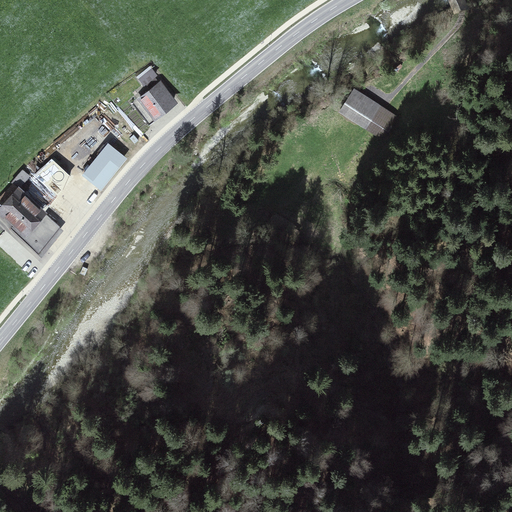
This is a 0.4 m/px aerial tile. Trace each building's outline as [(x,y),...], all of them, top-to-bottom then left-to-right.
[(448,0),(455,14),(461,11),(469,8),(465,0),(448,0)] [(152,68),(138,78),(142,83),(155,73),(152,68)] [(152,90),(141,98),(155,116),(173,102),(155,78),(147,83),(152,90)] [(353,90),(341,107),(365,124),(377,106),(353,90)] [(40,162),(99,111),(94,105),(35,156),(40,162)] [(384,136),(396,119),(385,111),(373,128),(384,136)] [(99,186),(123,156),(109,145),(86,174),(99,186)] [(0,212),(4,216),(6,213),(15,221),(10,227),(38,252),(60,224),(40,206),(66,178),(47,160),(19,187),(13,182),(0,196),(0,201),(4,204),(0,208),(0,212)] [(7,228),(0,237),(0,245),(25,265),(36,251),(7,228)]
